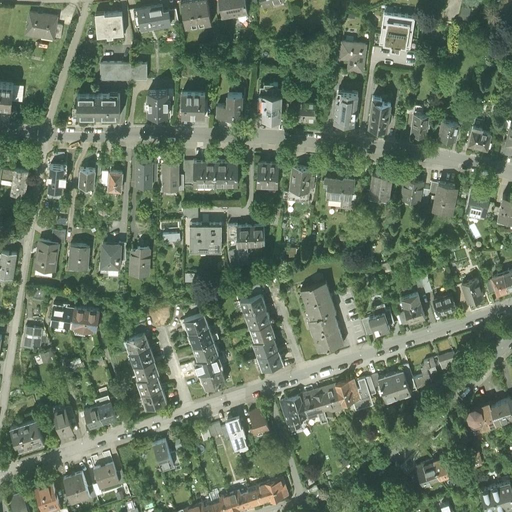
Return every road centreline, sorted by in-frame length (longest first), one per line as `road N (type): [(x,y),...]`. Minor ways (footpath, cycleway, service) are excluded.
road 1 (residential): [(0,131),(361,144),(511,174)]
road 2 (residential): [(267,385),(0,474)]
road 3 (residential): [(511,305),(267,385)]
road 4 (residential): [(338,511),(511,333)]
road 5 (residential): [(255,511),(289,499),(298,486),(267,385)]
